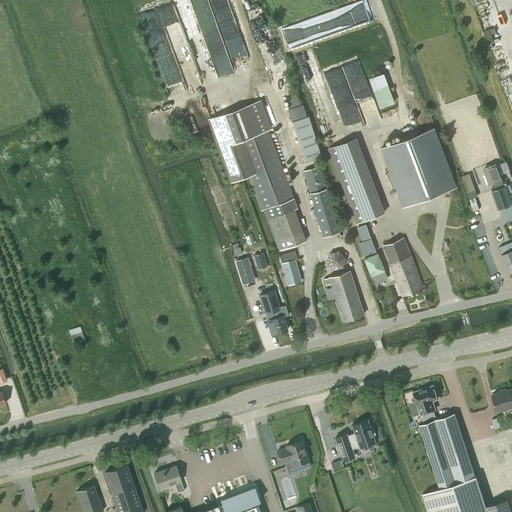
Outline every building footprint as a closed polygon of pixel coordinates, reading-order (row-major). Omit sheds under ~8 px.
[(243,50),(229,11),(224,13),(229,28),(221,31),(229,55),(243,50)] [(208,53),(219,82),(233,76),(221,48),(208,53)] [(190,91),(203,86),(191,55),(178,60),(190,91)] [(371,76),(378,107),(394,104),(387,73),(371,76)] [(358,105),(374,101),(369,83),(353,87),(354,90),(354,92),(336,97),(344,129),(363,124),(358,105)] [(290,107),(289,107),(305,162),(321,158),(302,92),(287,97),(290,107)] [(294,199),(268,130),(269,129),(259,101),(221,115),(210,119),(233,181),(244,177),(249,175),(262,210),(264,210),(291,199),(294,199)] [(405,207),(435,195),(456,187),(434,128),(383,148),(405,207)] [(366,188),(348,141),(328,149),(357,224),(384,213),(373,185),(366,188)] [(485,168),(491,184),(502,179),(497,164),(485,168)] [(323,237),(339,232),(319,167),(303,171),(323,237)] [(469,174),(461,177),(467,193),(475,190),(469,174)] [(511,202),(506,186),(492,191),(498,210),(500,209),(503,218),(505,217),(506,221),(511,218),(511,202)] [(292,210),(295,209),(291,199),(264,210),(267,219),(291,210),(292,210)] [(279,251),(303,242),(292,210),(291,210),(267,219),(279,251)] [(357,226),(362,241),(359,242),(363,255),(376,250),(367,223),(357,226)] [(402,296),(422,288),(403,239),(383,246),(402,296)] [(511,241),(498,247),(501,255),(508,273),(511,271),(511,241)] [(330,253),(327,262),(333,269),(342,267),(345,258),(338,251),(330,253)] [(379,252),(364,257),(375,284),(389,278),(379,252)] [(256,258),(261,270),(269,267),(264,255),(256,258)] [(235,261),(242,282),(254,279),(248,258),(235,261)] [(294,260),(282,263),(288,285),(300,281),(294,260)] [(342,322),(363,315),(350,271),(328,277),(329,278),(324,279),(326,285),(330,284),(342,322)] [(274,290),(259,294),(265,314),(267,320),(272,335),(287,331),(282,317),(288,315),(285,305),(279,306),(274,290)] [(68,330),(74,346),(85,342),(79,326),(68,330)] [(437,400),(433,386),(413,393),(420,414),(434,410),(432,401),(437,400)] [(511,388),(492,395),(494,400),(497,411),(511,406),(511,388)] [(455,414),(420,425),(440,487),(475,476),(455,414)] [(347,437),(346,434),(334,438),(342,461),(353,457),(350,448),(358,445),(359,448),(366,445),(367,449),(374,446),(373,443),(374,442),(372,436),(374,435),(371,426),(369,427),(366,420),(351,425),(354,435),(347,437)] [(511,428),(480,438),(489,470),(501,467),(503,473),(509,471),(510,477),(511,476),(511,428)] [(284,449),(278,451),(282,463),(291,460),(293,467),(309,462),(302,441),(287,446),(288,449),(284,450),(284,449)] [(118,511),(143,511),(127,465),(105,472),(118,511)] [(287,465),(271,470),(283,507),(290,504),(288,498),(295,496),(291,484),(284,486),(280,476),(289,473),(287,465)] [(178,492),(184,490),(176,466),(155,473),(160,488),(175,483),(178,492)] [(440,487),(422,493),(428,511),(511,511),(507,498),(487,505),(477,475),(475,476),(440,487)] [(94,484),(77,490),(84,511),(97,511),(103,510),(94,484)] [(198,511),(182,511),(181,506),(165,511),(260,511),(257,504),(256,504),(256,503),(259,501),(254,487),(235,494),(236,498),(232,500),(231,496),(221,500),(222,504),(218,506),(218,505),(198,511)]
